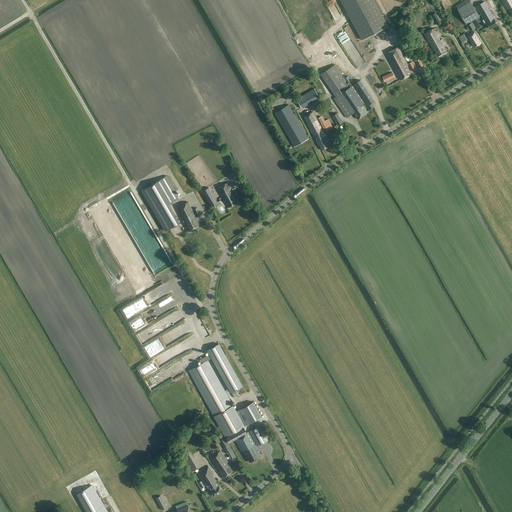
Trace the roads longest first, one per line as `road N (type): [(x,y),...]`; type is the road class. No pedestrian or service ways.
road 1 (unclassified): [(292,457),(215,323),(218,268),(311,182),(511,51)]
road 2 (track): [(211,305),(196,299),(22,0)]
road 3 (tertiary): [(418,511),(511,394)]
